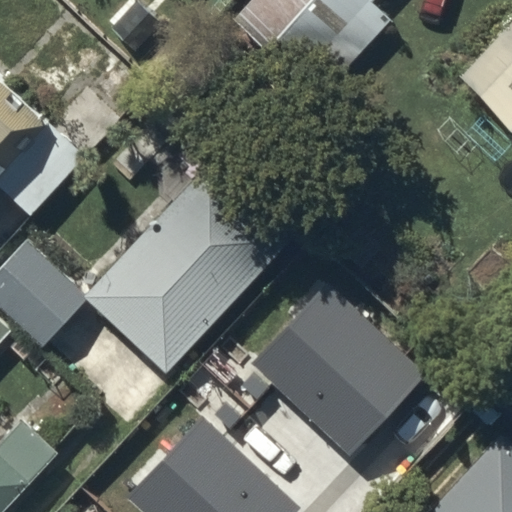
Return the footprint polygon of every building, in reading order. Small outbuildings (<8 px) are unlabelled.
[(374,7),(380,0),(256,0),(234,25),(323,105),(395,25),(374,7)] [(511,27),(462,83),(511,128),(511,27)] [(246,58),(218,30),(175,73),(204,101),(246,58)] [(88,161),(0,78),(0,191),(32,221),(88,161)] [(169,380),(284,257),(199,178),(89,296),(31,242),(0,274),(0,309),(44,350),(87,304),(169,380)] [(427,380),(336,291),(261,368),(352,457),(427,380)] [(0,352),(16,336),(0,321),(0,352)] [(139,511),(305,511),(308,510),(204,416),(127,501),(139,511)] [(0,511),(12,511),(62,456),(27,425),(0,455),(0,511)] [(440,511),(511,511),(511,445),(506,440),(440,511)]
